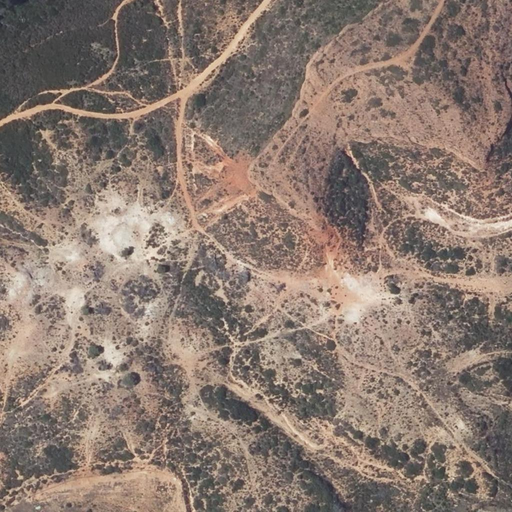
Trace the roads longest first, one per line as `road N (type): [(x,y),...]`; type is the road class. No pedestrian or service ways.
road 1 (track): [(121,0),(118,48),(107,73),(0,129)]
road 2 (track): [(440,0),(404,52),(333,87),(327,104),(337,126)]
